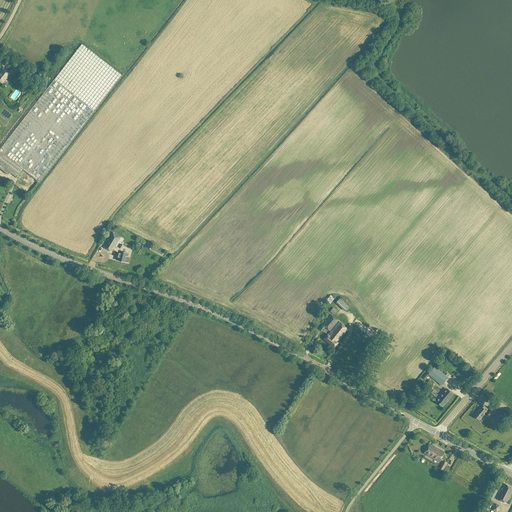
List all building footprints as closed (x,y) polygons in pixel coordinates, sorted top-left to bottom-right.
[(39,182),(122,75),(81,44),(0,149),(0,168),(8,175),(9,173),(11,174),(16,177),(23,169),(39,182)] [(7,78),(10,75),(2,69),(0,71),(0,81),(2,83),(6,78),(7,78)] [(115,246),(120,237),(112,232),(103,247),(111,252),(113,249),(115,246)] [(118,252),(116,260),(124,262),(125,256),(128,257),(127,257),(128,253),(129,253),(128,253),(129,249),(122,245),(120,249),(115,246),(113,249),(118,252)] [(345,311),(349,308),(340,299),(336,303),(345,311)] [(330,331),(338,321),(331,315),(319,328),(322,331),(325,328),(330,331)] [(337,342),(348,330),(339,322),(328,335),(328,334),(324,339),(334,348),(338,343),(337,342)] [(449,375),(447,373),(445,375),(435,366),(428,374),(441,385),(449,375)] [(453,395),(452,393),(446,389),(435,402),(442,407),(453,395)] [(506,407),(499,401),(494,407),(501,413),(506,407)] [(499,418),(491,410),(488,413),(486,411),(484,409),(485,408),(482,405),(477,410),(473,415),(479,420),(484,414),(486,416),(485,417),(494,424),(499,418)] [(439,462),(444,453),(429,444),(424,454),(439,462)] [(506,504),(511,492),(511,487),(504,484),(496,499),(506,504)] [(495,487),(489,498),(493,500),(498,489),(495,487)]
